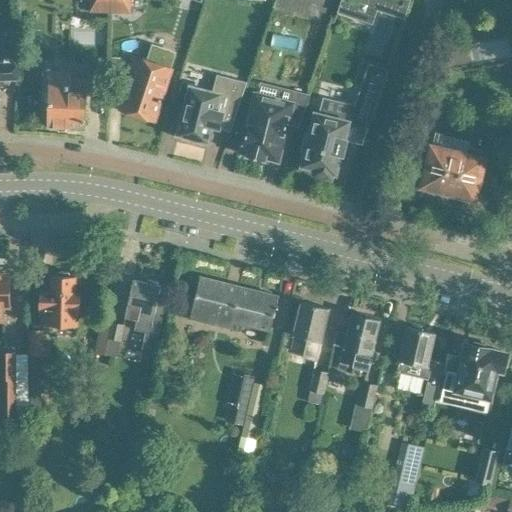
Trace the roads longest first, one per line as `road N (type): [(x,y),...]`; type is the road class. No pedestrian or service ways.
road 1 (residential): [(352,223),(123,166),(0,149)]
road 2 (tertiary): [(345,251),(117,194)]
road 3 (residential): [(507,262),(352,223)]
road 4 (tertiary): [(500,290),(345,251)]
road 5 (residential): [(0,224),(76,220),(117,194)]
